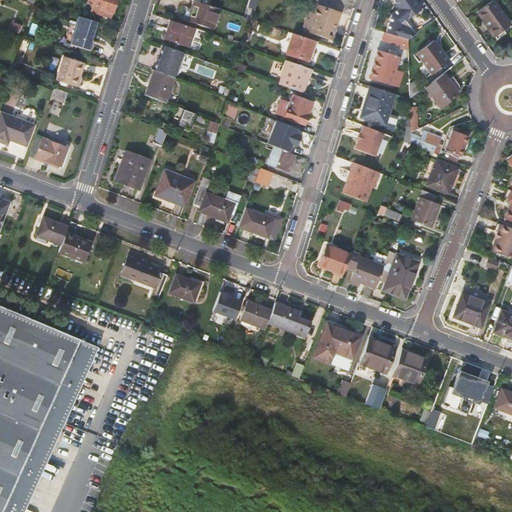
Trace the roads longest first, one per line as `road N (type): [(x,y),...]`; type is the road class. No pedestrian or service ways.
road 1 (residential): [(283,277),(368,0)]
road 2 (residential): [(424,333),(502,122)]
road 3 (residential): [(85,199),(283,277)]
road 4 (residential): [(85,199),(141,0)]
road 5 (residential): [(283,277),(424,333)]
